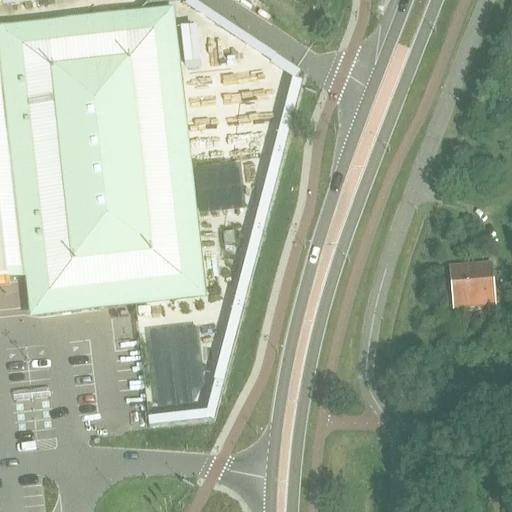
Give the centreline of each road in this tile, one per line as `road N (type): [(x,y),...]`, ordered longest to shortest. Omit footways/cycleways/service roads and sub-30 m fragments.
road 1 (secondary): [(281,511),(294,384),(319,283),(422,0)]
road 2 (unclassified): [(397,511),(400,448),(367,373),(381,292),(417,193)]
road 3 (unclassified): [(417,193),(491,0)]
